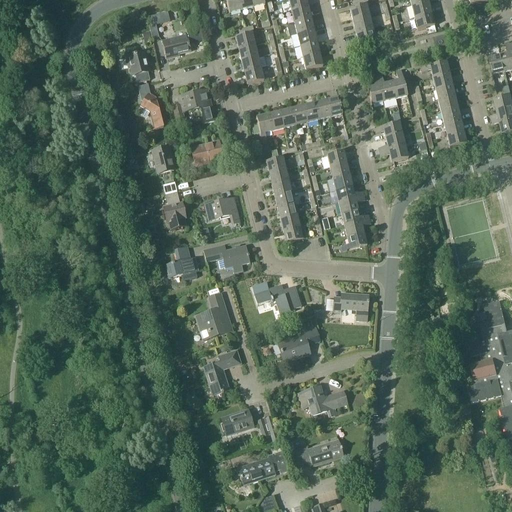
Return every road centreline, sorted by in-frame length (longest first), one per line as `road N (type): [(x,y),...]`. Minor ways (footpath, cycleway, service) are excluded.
road 1 (unclassified): [(182,511),(71,60),(84,23),(121,0)]
road 2 (residential): [(392,274),(271,262),(248,175)]
road 3 (residential): [(395,233),(384,232),(348,85)]
road 4 (residential): [(386,361),(353,361),(243,396)]
road 5 (tertiary): [(395,233),(410,193),(492,165)]
road 6 (tertiary): [(386,361),(377,482)]
